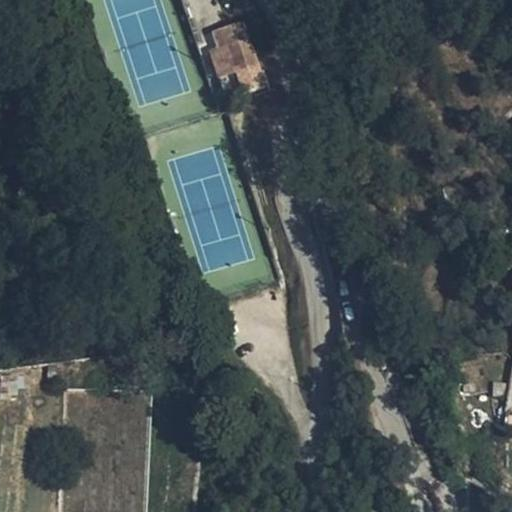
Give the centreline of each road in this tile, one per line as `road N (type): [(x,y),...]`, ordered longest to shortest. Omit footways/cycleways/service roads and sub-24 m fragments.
road 1 (residential): [(291,195),(324,195),(392,430),(431,511)]
road 2 (residential): [(314,511),(323,484),(324,315),(291,195)]
road 3 (residential): [(291,195),(303,24),(295,0)]
